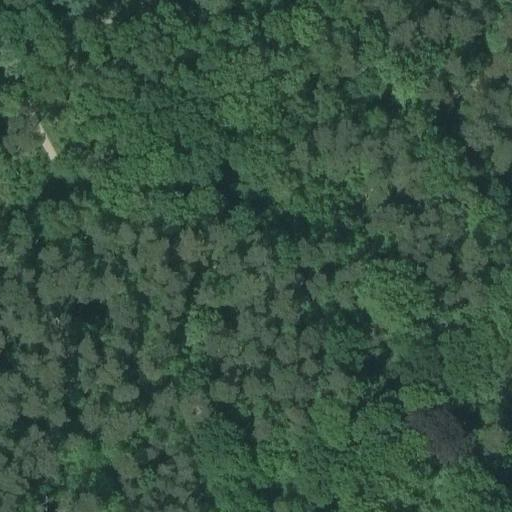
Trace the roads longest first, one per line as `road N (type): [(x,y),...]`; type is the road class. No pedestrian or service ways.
road 1 (track): [(206,511),(191,462),(0,41)]
road 2 (track): [(360,511),(417,408),(511,303)]
